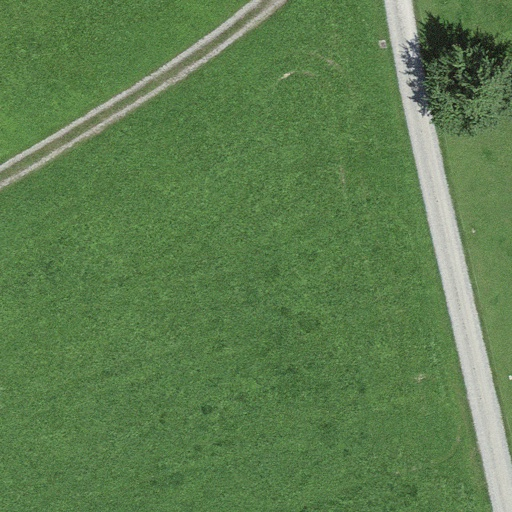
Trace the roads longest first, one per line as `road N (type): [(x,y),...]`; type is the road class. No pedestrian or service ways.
road 1 (track): [(395,0),(511,511)]
road 2 (track): [(0,155),(242,0)]
